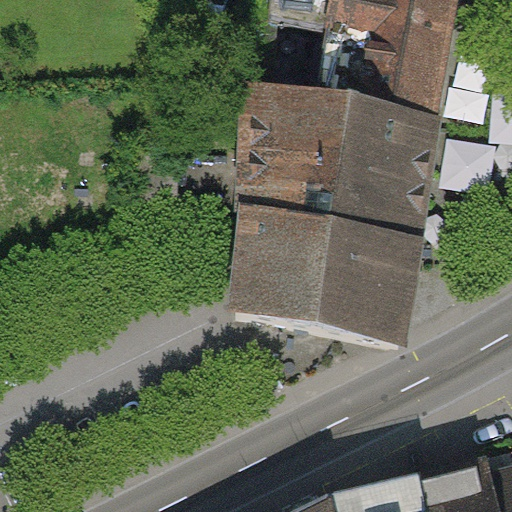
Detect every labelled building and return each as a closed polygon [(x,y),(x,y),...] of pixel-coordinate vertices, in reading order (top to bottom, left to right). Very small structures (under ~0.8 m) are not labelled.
[(325,102),(442,123),(464,0),(250,0),(246,77),(286,80),(288,45),(334,54),(325,102)] [(245,214),(429,247),(451,125),(442,123),(325,102),(250,89),(228,211),(245,214)] [(226,320),(410,353),(429,247),(245,214),(226,320)] [(511,511),(511,469),(493,473),(501,511),(511,511)] [(501,511),(493,473),(428,486),(433,511),(501,511)] [(433,511),(428,486),(331,511),(330,511),(433,511)]
